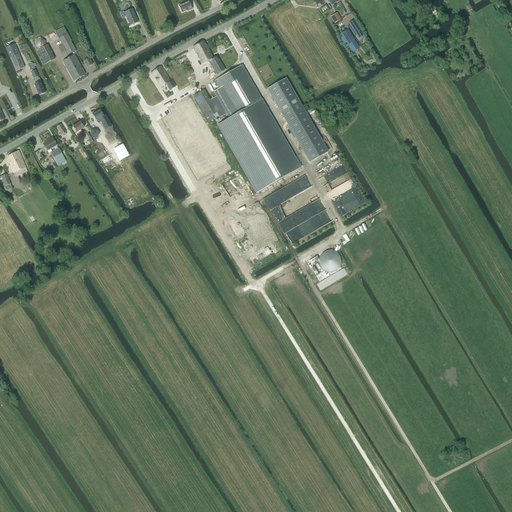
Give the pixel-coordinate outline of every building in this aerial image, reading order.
[(192,9),(188,2),(179,6),(181,12),(188,9),(188,11),(192,9)] [(124,11),(120,13),(123,18),(126,17),(130,26),(138,22),(132,9),(124,13),(124,11)] [(335,14),(330,17),(334,23),(339,20),(335,14)] [(354,28),(356,31),(355,32),(358,38),(363,35),(354,21),(357,26),(354,28)] [(57,37),(58,39),(67,34),(63,27),(55,32),(57,37)] [(340,39),(343,43),(346,42),(350,49),(356,45),(347,31),(341,35),(343,37),(340,39)] [(76,51),(71,41),(68,34),(67,34),(58,39),(62,46),(63,46),(68,55),(76,51)] [(40,37),(35,40),(35,41),(35,47),(40,49),(45,47),(45,41),(40,38),(40,37)] [(213,58),(204,41),(193,47),(202,64),(208,61),(216,74),(225,69),(217,56),(213,58)] [(5,48),(15,72),(24,68),(14,44),(5,48)] [(54,59),(47,46),(45,47),(40,49),(37,51),(45,65),(54,59)] [(74,81),(85,75),(74,55),(63,62),(74,81)] [(92,65),(89,58),(84,61),(87,67),(92,65)] [(173,94),(178,90),(172,80),(170,82),(161,66),(151,73),(161,87),(167,84),(171,90),(170,91),(172,94),(172,93),(173,94)] [(219,89),(213,92),(229,119),(261,100),(241,66),(229,73),(215,81),(219,89)] [(211,76),(211,75),(211,74),(210,73),(209,72),(209,71),(207,70),(205,70),(204,70),(202,70),(200,71),(199,72),(199,73),(198,74),(198,76),(198,77),(198,78),(199,80),(200,81),(202,82),(203,83),(204,83),(205,83),(207,82),(209,81),(210,80),(210,79),(211,78),(211,76)] [(38,77),(36,78),(38,83),(34,85),(39,95),(45,93),(40,82),(38,77)] [(310,162),(327,152),(285,79),(267,89),(310,162)] [(160,110),(153,114),(184,165),(187,171),(220,149),(208,129),(216,121),(224,117),(212,96),(202,102),(213,120),(207,124),(204,125),(194,110),(188,100),(181,105),(178,100),(160,110)] [(257,193),(300,168),(286,142),(261,100),(229,119),(218,126),(257,193)] [(100,110),(92,114),(96,121),(99,119),(101,122),(97,124),(105,136),(113,132),(106,119),(105,120),(103,117),(103,116),(100,110)] [(76,132),(78,135),(82,133),(80,130),(84,128),(80,122),(72,127),(76,133),(76,132)] [(84,129),(86,131),(82,134),(87,141),(91,138),(87,132),(90,130),(88,126),(84,129)] [(67,130),(61,133),(67,141),(70,140),(74,147),(77,144),(71,134),(71,135),(67,130)] [(92,130),(90,134),(92,138),(97,138),(99,133),(97,130),(92,130)] [(53,158),(61,153),(58,148),(58,149),(56,146),(57,145),(52,138),(48,140),(49,141),(43,144),(47,151),(53,147),(55,150),(51,153),(53,158)] [(121,146),(115,149),(121,160),(127,156),(121,146)] [(13,173),(25,168),(18,151),(7,157),(13,173)] [(6,174),(0,176),(0,190),(1,193),(6,191),(5,187),(10,185),(6,174)] [(319,260),(319,261),(319,262),(319,263),(319,264),(320,265),(320,266),(320,267),(321,268),(321,269),(322,269),(323,270),(324,271),(325,272),(326,272),(327,272),(328,272),(329,272),(330,272),(331,272),(332,272),(333,272),(334,272),(335,271),(336,271),(336,270),(337,270),(338,269),(338,268),(339,267),(339,266),(340,266),(340,265),(340,264),(340,263),(341,262),(341,261),(340,260),(340,259),(340,258),(340,257),(339,256),(338,255),(338,254),(337,253),(336,253),(335,252),(334,252),(333,251),(332,251),(331,251),(330,251),(329,251),(328,251),(327,251),(326,251),(326,252),(325,252),(324,253),(323,253),(322,254),(321,255),(320,256),(320,257),(320,258),(319,259),(319,260)]
